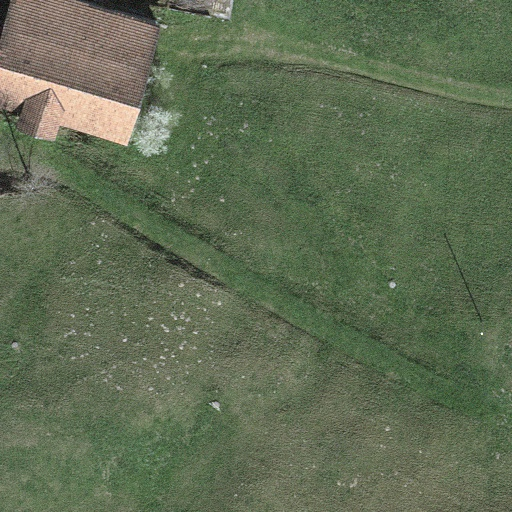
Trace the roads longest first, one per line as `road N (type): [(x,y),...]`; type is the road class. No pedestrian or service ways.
road 1 (track): [(0,150),(511,445)]
road 2 (track): [(511,99),(237,36),(11,0)]
